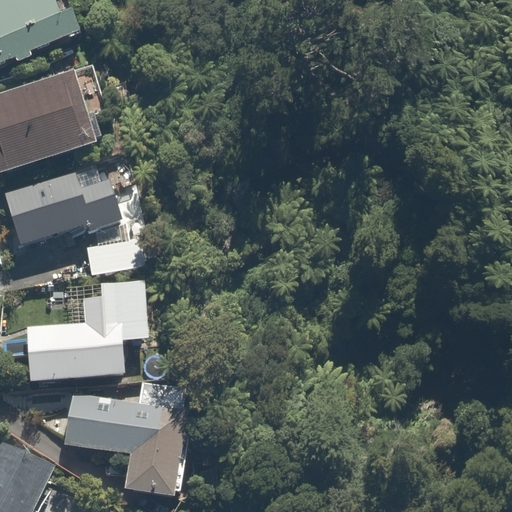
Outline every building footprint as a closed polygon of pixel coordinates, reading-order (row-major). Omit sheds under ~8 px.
[(0,0),(0,73),(16,67),(20,77),(40,69),(35,57),(84,37),(76,18),(66,22),(57,0),(15,0),(0,0)] [(74,79),(0,100),(0,181),(96,153),(74,79)] [(122,159),(1,197),(18,252),(81,232),(84,242),(128,228),(116,189),(130,185),(122,159)] [(139,241),(86,251),(90,276),(143,266),(139,241)] [(82,325),(28,329),(31,387),(131,382),(129,348),(151,347),(148,283),(100,285),(101,303),(81,304),(82,325)] [(188,411),(68,400),(67,455),(114,462),(112,471),(129,473),(125,502),(135,511),(174,511),(180,503),(188,411)] [(0,444),(0,511),(38,511),(57,473),(0,444)]
